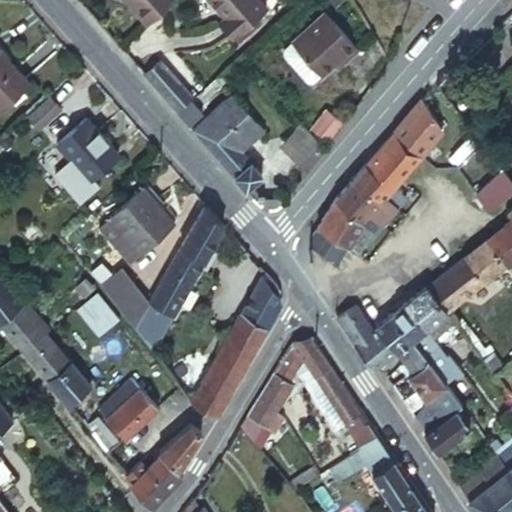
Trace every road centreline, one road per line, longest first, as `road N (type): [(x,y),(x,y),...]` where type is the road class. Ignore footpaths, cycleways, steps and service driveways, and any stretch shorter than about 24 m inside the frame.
road 1 (residential): [(261,240),(483,0)]
road 2 (residential): [(261,240),(44,0)]
road 3 (residential): [(450,511),(298,297)]
road 4 (residential): [(298,297),(159,511)]
